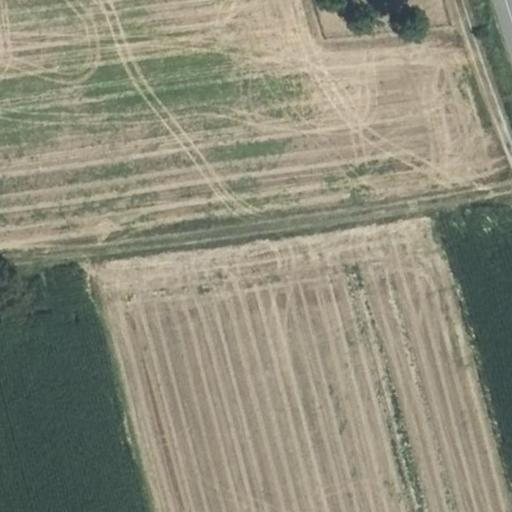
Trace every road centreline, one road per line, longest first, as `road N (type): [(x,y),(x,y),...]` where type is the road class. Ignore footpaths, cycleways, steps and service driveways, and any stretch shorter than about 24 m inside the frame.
road 1 (track): [(0,263),(511,192)]
road 2 (track): [(458,0),(511,151)]
